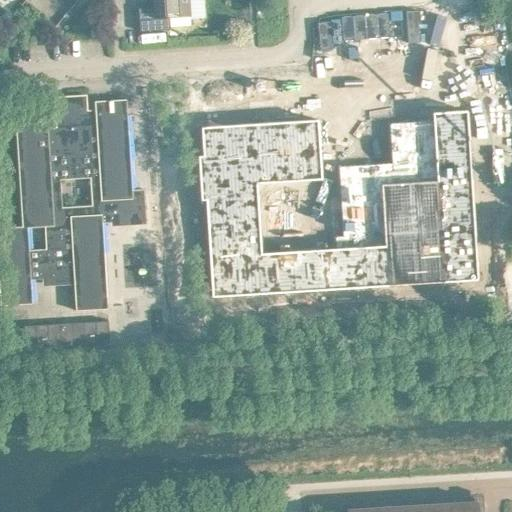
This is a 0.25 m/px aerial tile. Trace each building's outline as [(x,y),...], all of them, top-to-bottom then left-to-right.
[(189,0),(154,0),(155,4),(140,5),(140,15),(141,27),(171,26),(171,23),(191,22),(189,0)] [(87,92),(55,93),(57,124),(49,124),(48,115),(16,117),(23,223),(0,224),(0,284),(1,301),(33,300),(31,276),(43,275),(75,273),(75,281),(77,307),(108,305),(107,293),(104,234),(103,219),(111,219),(119,218),(118,196),(133,195),(133,186),(127,96),(96,98),(96,106),(88,107),(87,92)] [(203,151),(198,152),(201,197),(206,196),(212,293),(479,276),(468,106),(443,108),(432,108),(433,117),(389,120),(392,159),(392,166),(341,169),(341,162),(338,162),(339,175),(340,199),(333,199),(335,245),(262,249),(258,180),(322,176),(322,163),(319,116),(201,123),(203,151)] [(184,278),(159,279),(163,340),(188,338),(184,278)] [(484,511),(484,497),(412,501),(412,511),(484,511)] [(412,511),(412,501),(341,506),(341,511),(412,511)]
